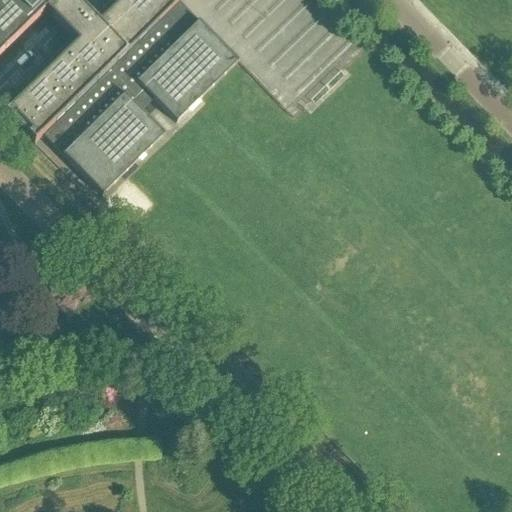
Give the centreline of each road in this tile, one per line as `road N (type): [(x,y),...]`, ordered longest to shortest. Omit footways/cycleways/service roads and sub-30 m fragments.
road 1 (unclassified): [(344,511),(0,167)]
road 2 (residential): [(511,122),(388,0)]
